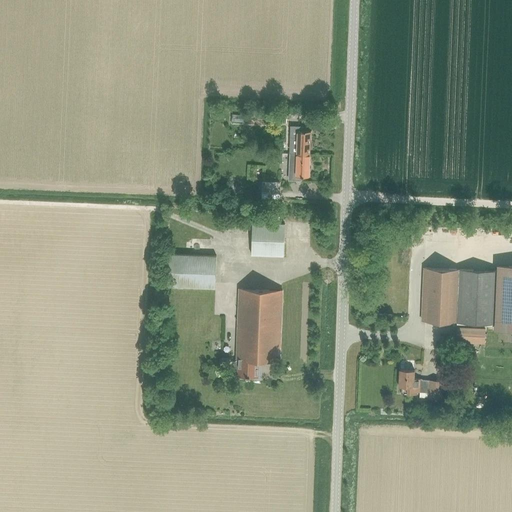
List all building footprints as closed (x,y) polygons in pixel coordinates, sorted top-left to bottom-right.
[(287,112),(273,111),(272,121),(286,122),(287,112)] [(290,138),(289,153),(297,154),(297,153),(309,154),(310,131),(299,131),(299,126),(290,126),(290,138)] [(297,154),(289,153),(288,178),(296,178),(296,176),(309,177),(309,154),(297,153),(297,154)] [(258,189),(258,194),(261,194),(261,199),(280,200),(280,188),(262,187),(262,189),(258,189)] [(283,256),(284,224),(252,223),(251,255),(283,256)] [(443,233),(436,233),(437,243),(444,242),(443,233)] [(167,286),(215,288),(216,256),(168,254),(167,286)] [(511,266),(499,266),(498,270),(459,269),(423,267),(421,320),(458,321),(458,322),(496,323),(496,326),(511,327),(511,266)] [(279,360),(282,290),(239,289),(236,360),(234,361),(232,364),(232,371),(234,373),(236,375),(238,375),(238,376),(257,377),(258,360),(279,360)] [(456,342),(485,344),(485,328),(457,327),(456,342)] [(442,380),(422,379),(422,378),(414,378),(414,370),(399,369),(398,386),(401,386),(401,393),(416,394),(416,392),(428,392),(428,397),(441,398),(442,380)]
